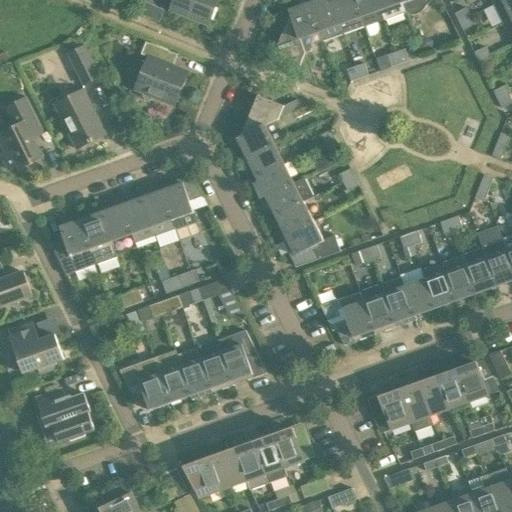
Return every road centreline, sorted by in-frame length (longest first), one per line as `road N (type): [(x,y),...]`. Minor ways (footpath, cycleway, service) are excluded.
road 1 (residential): [(136,443),(30,226),(29,207),(43,194),(197,139)]
road 2 (residential): [(322,390),(197,139)]
road 3 (residential): [(322,390),(465,339),(511,309)]
road 4 (residential): [(136,443),(170,445),(322,390)]
road 5 (residential): [(197,139),(253,0)]
road 6 (residential): [(381,511),(322,390)]
road 7 (residential): [(69,511),(57,475),(136,443)]
